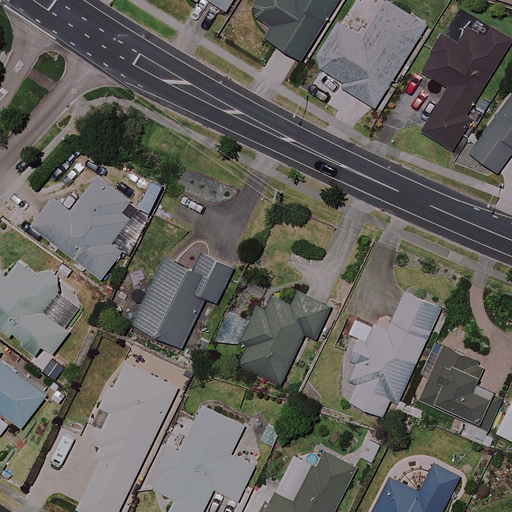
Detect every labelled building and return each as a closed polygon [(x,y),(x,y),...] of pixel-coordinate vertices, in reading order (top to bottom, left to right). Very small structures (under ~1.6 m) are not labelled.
[(233,0),(198,0),(200,1),(200,0),(210,0),(228,10),(233,0)] [(339,0),(259,0),(252,12),(274,26),(267,37),(302,59),(339,0)] [(428,26),(389,2),(366,39),(341,24),(317,63),(347,82),(344,87),(377,107),(428,26)] [(467,116),(511,43),(511,41),(476,19),(460,44),(446,35),(423,71),(450,88),(424,131),(454,150),(472,120),(467,116)] [(511,97),(474,153),(501,172),(511,155),(511,97)] [(144,210),(101,177),(79,205),(60,191),(33,227),(103,281),(125,252),(117,245),(144,210)] [(342,216),(314,203),(295,243),(323,256),(342,216)] [(238,270),(205,253),(197,269),(170,256),(135,324),(190,352),(208,316),(196,310),(203,295),(221,304),(238,270)] [(40,277),(21,263),(9,279),(0,272),(0,326),(37,355),(44,346),(55,354),(71,333),(43,311),(65,281),(47,268),(40,277)] [(333,307),(301,292),(294,306),(274,297),(267,312),(258,308),(241,343),(250,347),(241,365),(282,385),(306,334),(317,339),(333,307)] [(445,309),(408,292),(389,333),(358,319),(352,334),(362,339),(352,360),(359,364),(351,380),(361,385),(353,402),(385,417),(394,399),(402,402),(445,309)] [(485,363),(445,346),(421,400),(435,406),(437,402),(483,423),(493,400),(473,391),(485,363)] [(8,354),(0,348),(0,410),(25,428),(48,395),(2,363),(8,354)] [(121,511),(182,389),(129,363),(117,388),(113,386),(102,409),(112,414),(105,427),(102,425),(93,442),(109,450),(80,510),(84,511),(121,511)] [(511,406),(499,433),(511,439),(511,406)] [(204,511),(215,488),(241,500),(256,465),(234,455),(247,426),(206,407),(185,452),(172,446),(161,471),(165,472),(157,490),(178,500),(174,509),(174,510),(173,511),(204,511)] [(384,437),(370,432),(360,456),(374,462),(384,437)] [(342,511),(363,470),(324,451),(317,465),(294,454),(264,511),(342,511)] [(443,511),(463,476),(436,463),(421,492),(393,478),(375,511),(443,511)]
